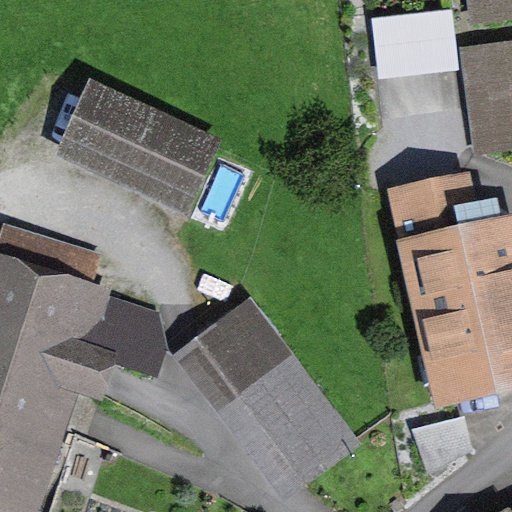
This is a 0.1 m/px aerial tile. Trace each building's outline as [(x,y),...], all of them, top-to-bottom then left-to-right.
[(511,0),(471,0),(474,20),(511,15),(511,0)] [(378,67),(460,66),(459,5),(377,6),(378,67)] [(511,46),(464,53),(477,152),(511,148),(511,46)] [(97,93),(70,154),(179,204),(206,143),(97,93)] [(429,344),(440,395),(511,379),(511,285),(500,231),(471,237),(460,186),(398,200),(409,253),(422,250),(442,342),(429,344)] [(0,245),(0,502),(16,507),(57,382),(93,394),(105,358),(154,377),(165,347),(159,320),(85,295),(96,262),(4,234),(0,245)] [(202,351),(300,480),(348,443),(251,314),(202,351)] [(416,434),(428,469),(470,447),(462,422),(416,434)]
